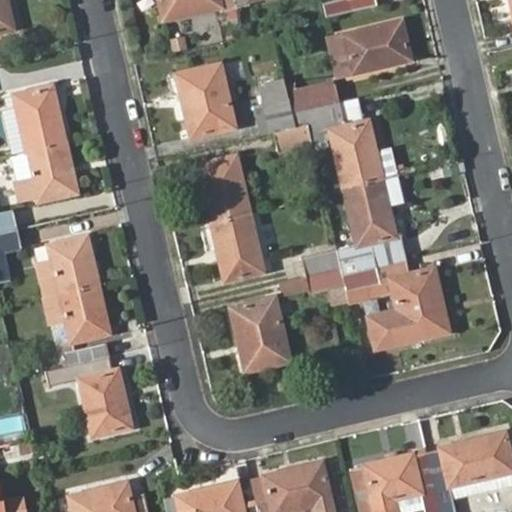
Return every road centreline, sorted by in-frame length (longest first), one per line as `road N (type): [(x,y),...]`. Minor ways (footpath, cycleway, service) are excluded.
road 1 (residential): [(511,370),(227,438),(194,420),(97,0)]
road 2 (residential): [(449,0),(511,254)]
